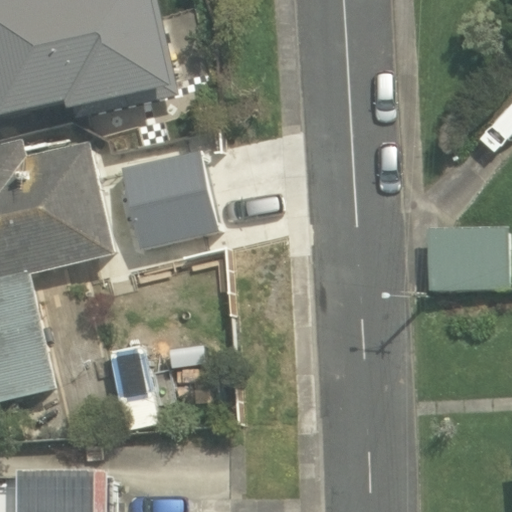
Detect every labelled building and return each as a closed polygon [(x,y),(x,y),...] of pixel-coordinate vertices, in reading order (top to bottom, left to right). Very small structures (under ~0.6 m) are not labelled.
[(77,111),(175,87),(153,0),(0,0),(0,116),(74,98),(77,111)] [(0,155),(0,406),(1,412),(64,398),(38,282),(127,262),(101,151),(39,165),(35,147),(0,155)] [(125,174),(136,228),(224,209),(213,155),(125,174)] [(261,504),(294,503),(287,343),(254,344),(261,504)] [(0,511),(123,511),(122,484),(0,487),(0,511)]
